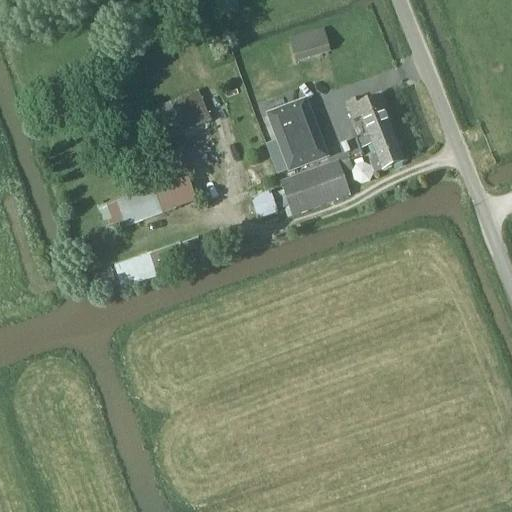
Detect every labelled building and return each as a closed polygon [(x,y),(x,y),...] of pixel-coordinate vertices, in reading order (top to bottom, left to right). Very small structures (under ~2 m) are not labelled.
[(323,30),(290,38),(296,60),(329,51),(323,30)] [(199,93),(148,114),(160,144),(211,123),(199,93)] [(391,133),(378,98),(362,104),(360,99),(346,104),(353,121),(361,118),(369,137),(370,140),(391,133)] [(307,99),(266,115),(289,175),(330,159),(307,99)] [(357,141),(360,149),(372,145),(376,155),(370,157),(372,162),(369,163),(374,174),(403,163),(391,133),(370,140),(369,137),(357,141)] [(250,200),(258,222),(277,215),(277,213),(289,208),(292,218),(350,197),(338,163),(280,184),(283,192),(271,196),(270,193),(250,200)] [(151,187),(98,208),(109,235),(196,204),(185,171),(150,184),(151,187)] [(198,238),(114,267),(122,290),(206,262),(198,238)]
